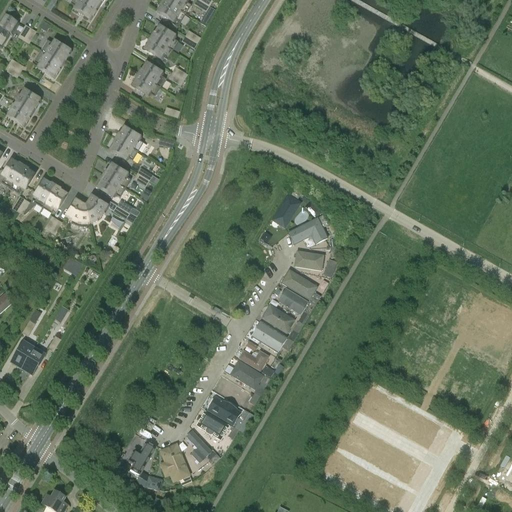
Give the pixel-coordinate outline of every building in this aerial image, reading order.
[(90,20),(98,7),(86,0),(73,0),(70,5),(76,8),(75,10),(90,20)] [(183,0),(165,0),(164,2),(186,16),(191,7),(186,4),(187,2),(183,0)] [(199,0),(199,1),(209,8),(213,3),(208,0),(199,0)] [(209,8),(199,1),(195,6),(206,13),(209,8)] [(186,16),(164,2),(158,13),(174,23),(175,21),(180,24),(186,16)] [(0,27),(0,48),(2,50),(19,22),(8,15),(0,27)] [(24,42),(30,32),(25,28),(18,39),(24,42)] [(158,29),(152,39),(173,52),(178,44),(173,40),(174,39),(158,29)] [(30,32),(24,42),(29,46),(35,35),(30,32)] [(190,33),(187,39),(197,45),(201,40),(190,33)] [(173,52),(152,39),(145,50),(161,60),(162,58),(167,61),(173,52)] [(194,51),(197,45),(187,39),(183,44),(194,51)] [(41,53),(62,66),(69,53),(54,44),(53,45),(47,42),(41,53)] [(62,66),(41,53),(34,64),(39,67),(38,69),(54,79),(62,66)] [(12,61),(9,67),(19,73),(22,68),(12,61)] [(146,66),(139,76),(160,89),(166,81),(160,77),(162,76),(146,66)] [(16,79),(19,73),(9,67),(5,72),(16,79)] [(177,70),(174,75),(184,82),(187,76),(177,70)] [(181,87),(184,82),(174,75),(170,81),(181,87)] [(160,89),(139,76),(133,86),(148,96),(150,95),(155,98),(160,89)] [(16,105),(31,115),(39,102),(23,92),(16,105)] [(31,115),(16,105),(8,117),(24,127),(31,115)] [(168,110),(166,116),(178,120),(180,114),(168,110)] [(117,140),(138,153),(144,145),(138,141),(139,140),(124,130),(117,140)] [(133,162),(138,153),(117,140),(111,151),(127,161),(128,159),(133,162)] [(160,147),(172,150),(174,144),(162,141),(160,147)] [(10,190),(23,169),(13,162),(3,178),(5,179),(2,184),(10,190)] [(104,177),(126,190),(131,182),(126,178),(127,177),(111,167),(104,177)] [(23,169),(10,190),(19,195),(22,190),(24,191),(34,175),(23,169)] [(142,171),(139,176),(149,183),(153,177),(142,171)] [(149,183),(139,176),(135,182),(146,188),(149,183)] [(120,199),(126,190),(104,177),(98,188),(114,198),(115,196),(120,199)] [(43,210),(56,189),(45,182),(35,198),(37,199),(35,203),(32,201),(29,206),(24,203),(18,214),(23,217),(28,210),(30,211),(36,206),(43,210)] [(56,189),(43,210),(52,215),(55,210),(56,211),(66,195),(56,189)] [(144,194),(145,195),(143,197),(147,200),(152,194),(147,190),(144,194)] [(301,195),(291,190),(288,195),(297,200),(301,195)] [(270,221),(285,231),(302,207),(287,197),(270,221)] [(86,207),(90,224),(94,224),(101,218),(107,209),(91,199),(86,207)] [(13,210),(18,214),(24,203),(19,200),(13,210)] [(90,224),(86,207),(77,202),(68,218),(73,222),(71,225),(75,227),(79,228),(83,229),(87,228),(91,228),(90,224)] [(122,203),(119,208),(129,215),(133,210),(122,203)] [(311,203),(304,209),(315,220),(321,214),(311,203)] [(129,215),(119,208),(116,214),(126,220),(129,215)] [(328,226),(323,216),(318,219),(323,229),(328,226)] [(50,234),(57,223),(51,220),(45,230),(50,234)] [(294,248),(311,239),(315,248),(328,241),(318,221),(288,236),(294,248)] [(62,226),(57,223),(50,234),(56,237),(62,226)] [(297,255),(295,271),(322,274),(324,258),(297,255)] [(75,262),(70,260),(64,271),(68,274),(75,262)] [(337,264),(329,261),(323,276),(331,279),(337,264)] [(309,303),(317,291),(289,274),(282,286),(309,303)] [(286,292),(279,305),(301,317),(308,305),(286,292)] [(315,295),(310,304),(315,307),(321,298),(315,295)] [(0,315),(13,304),(5,296),(0,300),(0,315)] [(309,317),(315,307),(310,304),(304,313),(309,317)] [(61,324),(69,311),(62,307),(54,320),(61,324)] [(270,308),(262,322),(288,337),(296,323),(270,308)] [(41,315),(36,312),(23,333),(29,337),(35,326),(34,326),(41,315)] [(298,335),(304,326),(298,323),(293,332),(298,335)] [(250,341),(271,355),(276,358),(282,349),(256,332),(250,341)] [(54,352),(61,342),(55,338),(49,349),(54,352)] [(287,352),(293,343),(288,340),(282,349),(287,352)] [(248,343),(246,348),(254,353),(257,348),(248,343)] [(17,369),(22,371),(34,351),(23,345),(12,364),(18,368),(17,369)] [(244,350),(238,360),(260,372),(266,362),(244,350)] [(26,373),(33,376),(44,358),(34,351),(22,371),(26,374),(26,373)] [(276,371),(282,362),(277,359),(271,368),(276,371)] [(230,378),(254,393),(263,378),(239,364),(230,378)] [(274,373),(265,367),(262,373),(270,379),(274,373)] [(264,390),(270,380),(265,377),(259,387),(264,390)] [(221,396),(242,408),(249,396),(227,384),(221,396)] [(203,410),(232,427),(241,412),(212,394),(203,410)] [(254,407),(260,398),(255,394),(249,404),(254,407)] [(244,424),(249,415),(249,414),(244,411),(239,421),(244,424)] [(417,418),(407,412),(399,426),(409,432),(417,418)] [(204,420),(193,430),(214,451),(224,441),(204,420)] [(233,441),(239,432),(234,429),(228,438),(233,441)] [(193,436),(184,443),(200,464),(210,456),(193,436)] [(365,443),(359,455),(369,460),(376,449),(365,443)] [(212,467),(220,460),(216,455),(208,463),(212,467)] [(141,478),(147,480),(152,464),(147,462),(141,478)] [(174,466),(159,465),(156,489),(171,491),(174,466)] [(126,477),(136,483),(139,478),(130,472),(126,477)] [(192,483),(190,478),(180,482),(182,488),(192,483)] [(47,496),(42,505),(52,511),(65,511),(68,507),(63,504),(66,499),(55,493),(51,499),(47,496)]
